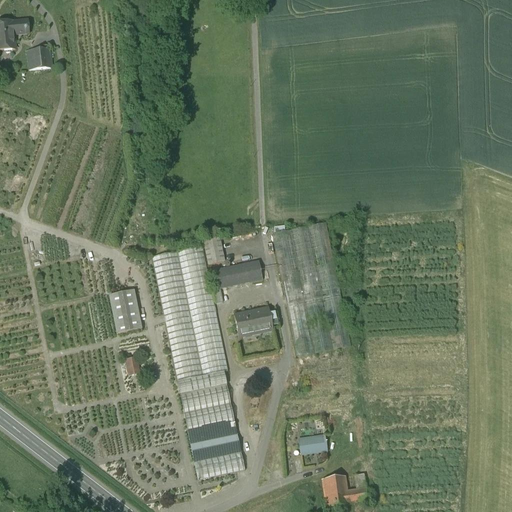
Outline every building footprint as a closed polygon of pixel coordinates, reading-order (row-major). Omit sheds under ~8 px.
[(26,23),(0,25),(0,51),(14,50),(13,36),(27,35),(26,23)] [(50,51),(27,53),(28,71),(51,69),(50,51)] [(326,225),(272,236),(296,359),(351,348),(326,225)] [(219,239),(203,242),(208,267),(224,263),(219,239)] [(202,249),(151,259),(177,384),(223,374),(228,373),(202,249)] [(258,263),(212,272),(216,292),(262,282),(258,263)] [(220,291),(212,293),(215,305),(222,304),(220,291)] [(133,292),(109,297),(117,336),(141,331),(133,292)] [(268,311),(234,318),(237,336),(238,339),(242,338),(272,332),(268,311)] [(135,360),(125,362),(128,378),(138,376),(135,360)] [(223,374),(177,384),(179,397),(226,387),(223,374)] [(226,387),(179,397),(187,434),(234,424),(226,387)] [(234,424),(187,434),(190,447),(191,447),(190,447),(195,446),(202,481),(245,472),(241,454),(240,454),(234,424)] [(323,439),(299,442),(301,456),(325,453),(323,439)] [(364,476),(354,478),(356,492),(358,505),(368,504),(364,476)] [(344,479),(322,482),(326,510),(348,507),(358,505),(356,492),(346,494),(344,479)]
